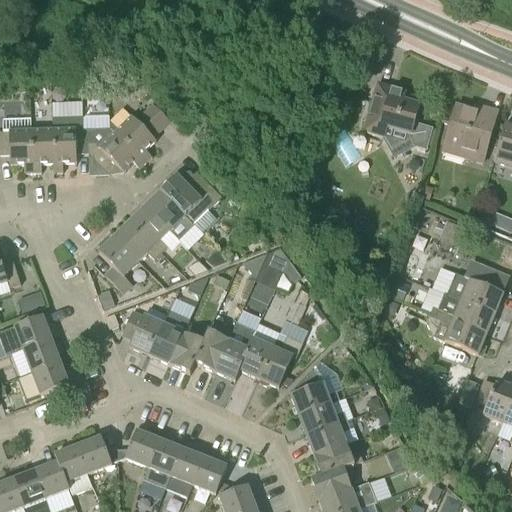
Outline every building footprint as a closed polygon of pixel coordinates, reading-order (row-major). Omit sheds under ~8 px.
[(432,130),(414,125),(419,108),(394,101),(397,93),(377,87),(372,106),(369,106),(362,135),(380,140),(392,161),(414,150),(425,153),(432,130)] [(86,103),(101,103),(101,90),(85,90),(86,103)] [(143,116),(161,134),(169,125),(152,108),(143,116)] [(442,155),(482,167),(497,114),(483,110),(481,117),(455,109),(442,155)] [(111,132),(145,167),(151,161),(145,154),(155,145),(152,142),(161,134),(143,116),(135,124),(130,119),(118,132),(111,132)] [(82,119),(52,120),(52,132),(53,132),(54,167),(53,167),(53,176),(63,176),(62,167),(76,167),(76,158),(87,157),(87,146),(87,132),(82,132),(82,119)] [(41,168),(53,167),(54,167),(53,132),(52,132),(31,133),(32,177),(41,177),(41,168)] [(139,173),(145,167),(111,132),(87,132),(88,146),(87,146),(87,157),(88,157),(103,172),(111,164),(123,176),(133,166),(139,173)] [(493,166),(511,171),(511,134),(502,132),(493,166)] [(24,177),(32,177),(31,133),(8,134),(0,134),(0,159),(9,159),(10,169),(23,168),(24,177)] [(176,179),(160,195),(192,227),(220,199),(196,175),(193,178),(189,174),(180,183),(176,179)] [(420,201),(428,204),(433,190),(425,188),(420,201)] [(192,227),(160,195),(145,210),(169,235),(178,226),(184,233),(190,226),(192,227)] [(160,243),(169,235),(145,210),(130,225),(160,256),(166,250),(160,243)] [(507,222),(490,215),(484,228),(501,235),(507,222)] [(439,241),(455,248),(462,230),(446,223),(439,241)] [(153,263),(160,256),(130,225),(114,241),(139,265),(147,256),(153,263)] [(437,225),(433,235),(440,238),(444,228),(437,225)] [(123,280),(139,265),(114,241),(98,256),(113,271),(104,279),(122,297),(131,289),(123,280)] [(216,251),(204,263),(212,271),(229,264),(216,251)] [(282,276),(288,263),(280,251),(273,254),(268,268),(276,271),(282,276)] [(255,281),(265,257),(242,266),(255,281)] [(291,288),(297,283),(300,281),(288,263),(282,276),(291,288)] [(0,289),(7,287),(9,292),(20,288),(13,265),(1,269),(0,264),(0,289)] [(194,279),(207,274),(197,264),(186,271),(194,279)] [(460,304),(494,318),(502,297),(508,280),(471,265),(468,270),(463,281),(468,284),(460,304)] [(374,273),(364,274),(365,284),(375,283),(374,273)] [(286,297),(291,288),(282,276),(275,292),(286,297)] [(230,284),(216,278),(212,287),(226,293),(230,284)] [(200,299),(208,280),(190,287),(187,294),(200,299)] [(391,298),(401,302),(406,288),(396,284),(391,298)] [(298,328),(306,309),(305,309),(310,297),(300,293),(295,305),(293,304),(285,322),(298,328)] [(40,294),(18,303),(23,316),(45,308),(40,294)] [(176,312),(198,321),(203,308),(182,299),(176,312)] [(392,321),(398,307),(387,302),(381,317),(392,321)] [(451,324),(486,338),(494,318),(460,304),(453,319),(451,324)] [(451,324),(453,319),(432,310),(428,319),(439,324),(441,320),(451,324)] [(164,327),(149,360),(169,369),(184,336),(190,323),(169,314),(167,319),(164,327)] [(129,350),(149,360),(164,327),(143,318),(143,319),(132,315),(121,338),(132,343),(129,350)] [(114,317),(105,320),(109,332),(118,328),(114,317)] [(23,353),(51,343),(42,320),(14,330),(23,353)] [(439,324),(433,341),(477,359),(486,338),(451,324),(441,320),(439,324)] [(214,375),(235,385),(239,374),(238,374),(252,341),(255,335),(235,326),(228,343),(214,375)] [(189,378),(194,367),(208,336),(208,334),(207,334),(203,345),(184,336),(169,369),(189,378)] [(194,367),(214,375),(228,343),(208,334),(208,336),(194,367)] [(272,350),(258,382),(278,392),(292,361),(295,363),(301,347),(285,340),(279,353),(272,350)] [(239,374),(258,382),(272,350),(252,341),(238,374),(239,374)] [(31,376),(59,365),(51,343),(23,353),(31,376)] [(59,365),(31,376),(40,399),(68,388),(59,365)] [(446,379),(435,374),(432,382),(443,386),(446,379)] [(373,390),(370,381),(368,381),(363,384),(362,388),(364,393),(373,390)] [(467,383),(457,405),(469,410),(479,387),(467,383)] [(481,419),(502,428),(511,404),(511,390),(502,387),(500,391),(484,384),(475,406),(485,410),(481,419)] [(298,420),(331,407),(323,386),(290,399),(298,420)] [(366,404),(370,415),(383,409),(378,399),(366,404)] [(511,404),(502,428),(511,431),(511,436),(509,445),(511,446),(511,404)] [(306,440),(338,427),(331,407),(298,420),(306,440)] [(375,415),(382,433),(393,429),(385,410),(375,415)] [(345,447),(346,447),(338,427),(306,440),(313,460),(345,448),(345,447)] [(124,462),(147,472),(159,443),(136,434),(128,453),(117,454),(118,464),(125,462),(124,462)] [(118,464),(117,454),(106,454),(100,441),(77,450),(88,478),(111,469),(110,467),(118,464)] [(147,472),(170,481),(170,480),(181,452),(159,443),(147,472)] [(345,448),(313,460),(321,480),(353,468),(362,465),(359,455),(350,458),(346,448),(345,448)] [(66,486),(88,478),(77,450),(54,458),(57,466),(65,486),(66,486)] [(170,481),(192,490),(192,489),(203,461),(181,452),(170,480),(170,481)] [(215,498),(216,495),(221,484),(227,470),(203,461),(192,489),(192,490),(215,499),(215,498)] [(45,503),(69,494),(66,486),(65,486),(57,466),(35,474),(45,503)] [(310,484),(318,505),(351,492),(346,480),(355,477),(353,468),(321,480),(310,484)] [(493,468),(483,472),(488,482),(498,478),(493,468)] [(416,476),(421,486),(429,481),(423,472),(416,476)] [(23,511),(45,503),(35,474),(12,483),(23,511)] [(0,511),(20,511),(23,511),(12,483),(0,487),(0,511)] [(221,484),(216,495),(215,498),(218,500),(222,511),(255,511),(247,489),(233,494),(221,484)] [(351,492),(318,505),(321,511),(359,511),(376,506),(368,486),(351,492)] [(435,505),(442,493),(433,488),(427,501),(435,505)] [(459,511),(465,506),(454,495),(447,502),(457,511),(459,511)]
